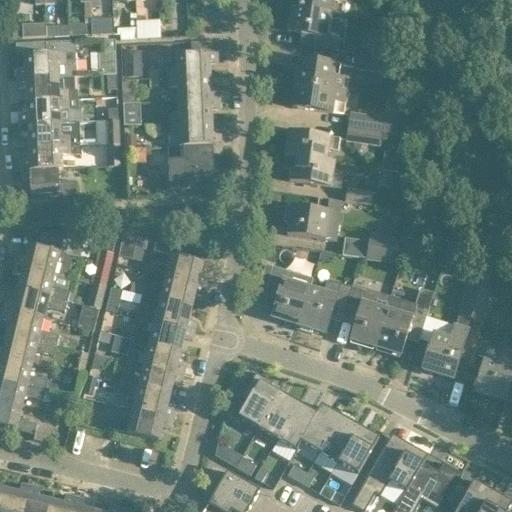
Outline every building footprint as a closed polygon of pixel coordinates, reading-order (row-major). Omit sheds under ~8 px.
[(45,6),(44,0),(34,0),(35,13),(44,12),(45,12),(45,6)] [(90,0),(90,4),(91,17),(100,16),(100,4),(99,0),(90,0)] [(345,3),(345,0),(292,0),(291,9),(332,15),(334,1),(345,3)] [(311,50),(316,50),(338,53),(341,27),(330,25),(332,15),(291,9),(288,34),(313,38),(311,50)] [(138,41),(137,22),(135,22),(135,15),(129,15),(130,29),(119,29),(119,36),(120,41),(137,40),(137,41),(138,41)] [(91,25),(89,25),(90,36),(114,35),(113,19),(91,20),(91,25)] [(158,20),(137,22),(138,41),(160,39),(160,33),(159,33),(158,20)] [(46,39),(45,25),(22,26),(22,40),(46,39)] [(67,27),(67,36),(90,36),(89,25),(67,26),(67,27)] [(67,27),(55,28),(55,37),(67,36),(67,27)] [(17,71),(17,81),(58,79),(58,77),(76,76),(76,65),(75,42),(47,44),(44,44),(45,56),(24,57),(25,71),(17,71)] [(299,60),(296,84),(346,92),(348,81),(338,79),(340,66),(355,68),(355,71),(392,77),(395,62),(338,54),(338,53),(316,50),(315,62),(299,60)] [(102,53),(104,75),(116,74),(115,52),(102,53)] [(123,53),(124,77),(141,76),(139,52),(123,53)] [(158,71),(158,81),(210,79),(209,66),(217,65),(217,55),(176,57),(177,71),(158,71)] [(26,91),(26,104),(78,101),(77,92),(58,93),(58,79),(17,81),(18,91),(26,91)] [(116,79),(107,79),(107,91),(117,91),(116,79)] [(178,90),(178,103),(219,101),(218,91),(210,91),(210,79),(158,81),(159,90),(178,90)] [(346,92),(296,84),(292,109),(332,115),(334,102),(344,103),(346,92)] [(71,124),(70,111),(81,111),(85,104),(85,101),(78,101),(26,104),(27,116),(19,117),(19,127),(71,124)] [(160,117),(160,126),(212,124),(211,112),(219,111),(219,101),(178,103),(179,116),(160,117)] [(123,125),(139,125),(138,105),(122,106),(123,125)] [(117,110),(107,111),(108,123),(118,122),(117,110)] [(349,114),(347,130),(382,135),(382,134),(389,135),(392,120),(349,114)] [(104,123),(105,146),(119,145),(118,122),(108,123),(102,123),(104,123)] [(28,136),(28,149),(80,147),(79,124),(71,124),(19,127),(20,137),(28,136)] [(180,135),(180,149),(221,147),(220,137),(212,137),(212,124),(160,126),(161,136),(180,135)] [(382,135),(347,130),(345,143),(379,149),(382,135)] [(288,133),(285,157),(327,163),(327,162),(328,152),(336,153),(338,140),(288,133)] [(135,138),(125,138),(125,149),(135,148),(135,138)] [(119,145),(105,146),(106,168),(120,168),(119,145)] [(21,162),(21,172),(58,171),(62,171),(61,157),(80,156),(80,147),(28,149),(29,162),(21,162)] [(214,171),(213,157),(221,157),(221,147),(180,149),(168,149),(168,162),(169,177),(170,193),(215,191),(214,171)] [(327,163),(285,157),(283,170),(291,171),(289,183),(340,191),(342,179),(333,177),(335,164),(327,162),(327,163)] [(58,171),(21,172),(22,182),(30,182),(30,196),(58,194),(58,198),(76,197),(75,183),(59,184),(58,171)] [(344,203),(371,207),(373,193),(346,189),(344,203)] [(287,237),(325,243),(329,215),(339,216),(340,203),(318,200),(317,211),(291,208),(286,207),(283,224),(288,225),(287,237)] [(115,212),(115,224),(127,223),(126,211),(115,212)] [(118,258),(132,261),(135,238),(123,235),(118,258)] [(69,256),(74,236),(41,236),(41,250),(28,246),(25,260),(17,258),(15,267),(54,277),(68,280),(71,268),(77,269),(79,269),(81,268),(82,266),(82,260),(81,259),(69,256)] [(369,243),(366,260),(396,265),(400,242),(369,237),(369,243)] [(168,268),(166,280),(205,289),(207,280),(199,278),(203,265),(153,252),(150,263),(168,268)] [(99,253),(96,262),(110,265),(112,256),(99,253)] [(21,278),(18,291),(72,305),(74,294),(51,289),(54,277),(15,267),(13,276),(21,278)] [(272,319),(299,327),(309,291),(312,280),(272,268),(266,290),(270,292),(268,298),(277,301),(272,319)] [(422,371),(453,381),(468,330),(470,322),(483,326),(496,280),(471,273),(456,327),(454,326),(450,339),(433,334),(422,371)] [(144,287),(142,297),(192,309),(195,296),(203,298),(205,289),(166,280),(163,292),(144,287)] [(332,313),(344,316),(352,289),(328,282),(324,295),(309,291),(299,327),(325,335),(332,313)] [(106,312),(116,314),(121,291),(110,289),(106,312)] [(373,350),(375,350),(387,310),(374,306),(376,298),(365,295),(366,293),(352,289),(344,316),(342,322),(343,322),(345,315),(357,318),(349,342),(351,343),(351,341),(374,348),(373,350)] [(6,302),(4,311),(43,321),(46,309),(65,313),(70,314),(72,305),(18,291),(14,304),(6,302)] [(158,312),(155,324),(194,333),(197,324),(188,322),(192,309),(142,297),(139,307),(158,312)] [(387,310),(375,350),(377,351),(377,349),(400,356),(400,358),(401,358),(408,333),(420,337),(417,345),(418,345),(428,314),(414,310),(412,318),(387,310)] [(10,323),(7,335),(56,348),(66,350),(68,339),(59,337),(40,333),(43,321),(4,311),(2,321),(10,323)] [(80,317),(78,327),(93,331),(94,331),(96,321),(80,317)] [(133,331),(131,341),(181,354),(184,341),(192,343),(194,333),(155,324),(152,336),(133,331)] [(123,328),(120,339),(129,341),(132,330),(123,328)] [(99,334),(97,341),(109,344),(111,336),(99,334)] [(0,347),(0,357),(32,365),(35,353),(54,358),(56,348),(7,335),(4,348),(0,347)] [(147,356),(144,368),(183,378),(186,368),(177,366),(181,354),(131,341),(128,352),(147,356)] [(475,393),(506,402),(511,380),(511,352),(503,350),(499,364),(485,360),(475,393)] [(0,380),(45,392),(64,397),(66,389),(47,384),(48,382),(30,377),(32,365),(0,357),(0,380)] [(122,375),(120,385),(170,398),(173,385),(181,387),(183,378),(144,368),(141,380),(122,375)] [(258,431),(279,395),(279,394),(270,388),(272,384),(255,374),(241,400),(247,404),(241,415),(238,420),(257,430),(258,431)] [(83,396),(92,398),(96,378),(88,376),(83,396)] [(0,404),(22,410),(25,397),(43,402),(45,392),(0,380),(0,404)] [(136,400),(133,412),(172,422),(175,413),(167,411),(170,398),(120,385),(117,396),(136,400)] [(277,442),(298,404),(279,394),(279,395),(258,431),(257,430),(255,434),(275,446),(277,442)] [(239,399),(232,410),(241,415),(247,404),(241,400),(239,399)] [(22,410),(0,404),(0,428),(35,437),(37,426),(19,421),(22,410)] [(300,444),(317,415),(316,414),(298,404),(277,442),(296,453),(301,445),(300,444)] [(319,455),(340,417),(321,406),(316,414),(317,415),(300,444),(301,445),(319,455)] [(172,422),(133,412),(130,424),(111,420),(109,430),(159,442),(162,429),(170,431),(172,422)] [(338,466),(358,429),(359,428),(340,417),(319,455),(338,466)] [(358,429),(338,466),(358,477),(379,439),(359,428),(358,429)] [(406,493),(422,464),(423,465),(428,456),(408,445),(404,453),(387,444),(351,508),(358,511),(365,511),(375,497),(380,499),(389,484),(405,493),(406,493)] [(250,478),(256,467),(242,460),(236,470),(250,478)] [(393,511),(415,511),(421,502),(438,511),(441,511),(446,505),(445,505),(457,484),(458,484),(462,476),(443,465),(438,473),(423,465),(422,464),(406,493),(405,493),(393,511)] [(307,476),(293,467),(287,478),(301,486),(307,476)] [(261,484),(267,474),(260,470),(254,480),(261,484)] [(216,511),(248,511),(260,492),(226,473),(207,507),(216,511)] [(308,490),(314,480),(307,476),(301,486),(308,490)] [(482,511),(493,493),(473,482),(468,490),(458,484),(457,484),(445,505),(446,505),(456,511),(455,511),(482,511)] [(340,493),(326,485),(320,496),(334,503),(340,493)] [(25,511),(31,488),(22,486),(20,494),(7,491),(1,511),(25,511)] [(38,499),(40,491),(31,488),(25,511),(48,511),(51,502),(38,499)] [(482,511),(511,511),(511,498),(504,494),(502,499),(493,494),(493,493),(482,511)] [(64,505),(51,502),(48,511),(72,511),(75,499),(66,497),(64,505)] [(92,511),(82,510),(84,502),(75,499),(72,511),(92,511)]
